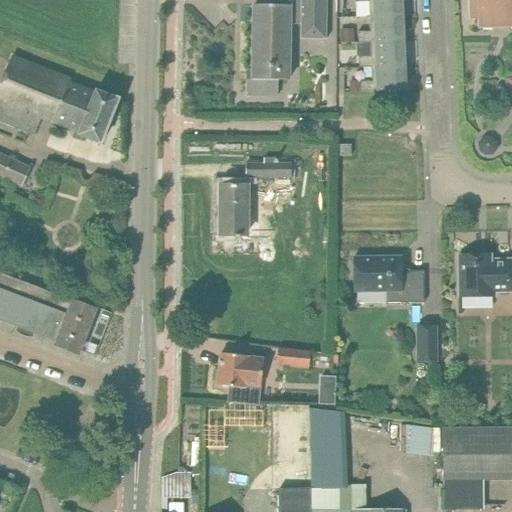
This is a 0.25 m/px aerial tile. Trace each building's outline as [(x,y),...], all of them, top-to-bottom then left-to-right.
[(288,81),(289,61),(289,24),(300,24),(300,40),(326,40),(326,0),(259,0),(260,5),(254,5),(253,72),(246,72),(246,95),(278,96),(278,81),(288,81)] [(369,16),(402,15),(402,1),(405,1),(405,0),(356,0),(356,3),(369,2),(369,16)] [(511,0),(467,0),(468,17),(477,17),(478,26),(492,26),(492,23),(510,22),(510,25),(511,25),(511,0)] [(402,15),(369,16),(367,16),(367,17),(369,17),(370,31),(358,32),(358,42),(407,40),(406,30),(403,30),(402,15)] [(353,32),(341,33),(341,43),(353,43),(353,32)] [(407,40),(358,42),(358,43),(370,42),(371,56),(359,57),(359,67),(408,65),(407,55),(404,55),(403,41),(407,41),(407,40)] [(0,86),(0,121),(16,127),(34,135),(41,118),(74,132),(72,138),(81,141),(82,137),(101,144),(118,99),(96,90),(95,92),(68,82),(69,80),(12,57),(0,86)] [(408,65),(359,67),(371,67),(372,81),(360,81),(360,92),(409,90),(408,80),(405,80),(404,66),(408,65)] [(347,68),(347,76),(359,75),(359,67),(347,68)] [(358,82),(350,82),(350,92),(358,92),(358,82)] [(351,156),(351,145),(340,145),(340,156),(351,156)] [(0,174),(24,185),(33,165),(0,151),(0,174)] [(245,177),(291,178),(291,164),(277,164),(277,159),(263,159),(263,164),(245,164),(245,177)] [(253,202),(247,202),(247,186),(220,186),(220,235),(235,235),(235,238),(240,238),(240,235),(259,235),(259,220),(266,220),(266,210),(259,210),(259,209),(253,209),(253,202)] [(491,255),(479,255),(458,256),(458,276),(459,297),(495,296),(495,293),(511,292),(511,259),(491,260),(491,255)] [(386,303),(424,302),(424,271),(409,271),(409,273),(401,273),(401,257),(354,257),(354,292),(386,292),(386,303)] [(59,313),(65,298),(0,273),(0,318),(57,341),(67,317),(59,313)] [(265,324),(265,299),(287,299),(287,279),(236,279),(236,292),(220,292),(220,324),(265,324)] [(320,288),(307,288),(307,324),(319,324),(320,288)] [(67,317),(57,341),(55,346),(78,354),(95,310),(65,298),(59,313),(67,317)] [(416,327),(417,363),(437,362),(436,326),(416,327)] [(304,369),(306,354),(274,349),(272,364),(304,369)] [(217,385),(229,387),(227,402),(257,406),(263,359),(249,358),(249,356),(221,353),(217,385)] [(272,410),(272,511),(305,511),(304,409),(272,410)] [(511,478),(511,430),(442,430),(442,479),(444,479),(444,509),(481,509),(481,478),(511,478)]
